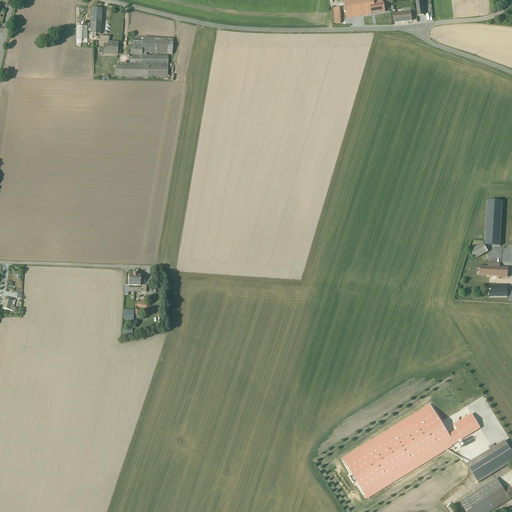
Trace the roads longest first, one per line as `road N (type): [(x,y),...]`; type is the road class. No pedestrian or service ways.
road 1 (unclassified): [(416,28),(237,29),(107,0)]
road 2 (unclassified): [(153,268),(0,262)]
